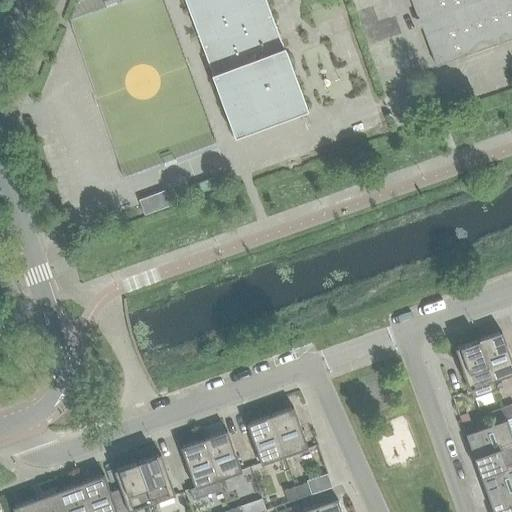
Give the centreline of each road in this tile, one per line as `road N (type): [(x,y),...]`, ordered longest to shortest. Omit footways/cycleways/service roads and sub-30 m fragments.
road 1 (residential): [(10,426),(59,454),(303,371)]
road 2 (residential): [(10,426),(56,397),(63,363),(0,173)]
road 3 (residential): [(462,511),(397,335)]
road 4 (residential): [(303,371),(367,511)]
road 5 (residential): [(397,335),(511,294)]
